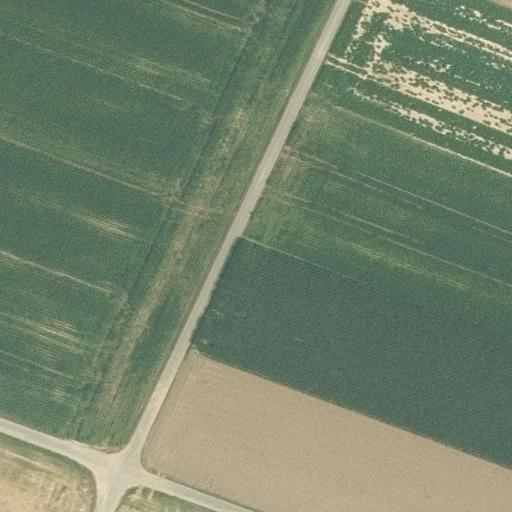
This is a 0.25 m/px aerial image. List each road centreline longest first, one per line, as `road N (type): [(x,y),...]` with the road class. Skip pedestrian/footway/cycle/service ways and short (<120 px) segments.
road 1 (track): [(103,511),(343,0)]
road 2 (track): [(0,426),(231,511)]
